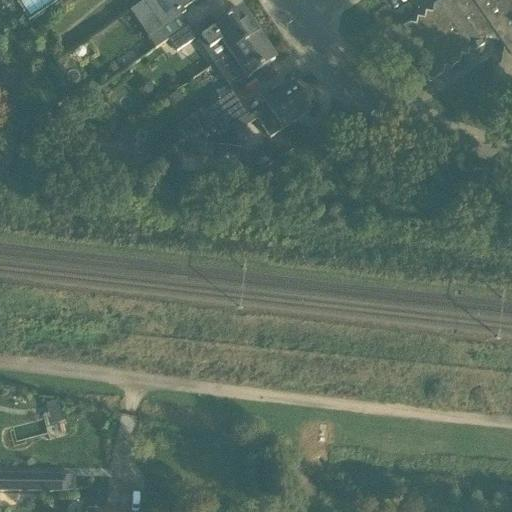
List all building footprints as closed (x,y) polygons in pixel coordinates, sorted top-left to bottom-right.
[(175,0),(182,10),(194,2),(196,3),(200,0),(175,0)] [(511,0),(448,0),(448,3),(441,2),(433,7),(432,14),(425,13),(424,20),(417,19),(416,26),(409,25),(400,30),(399,38),(426,78),(434,80),(443,74),(444,67),(451,68),(459,63),(460,55),(467,57),(469,50),(475,51),(484,45),(485,38),(496,41),(503,51),(502,57),(501,65),(495,69),(492,86),(496,91),(495,95),(499,101),(509,103),(511,106),(511,0)] [(229,53),(257,35),(241,11),(213,29),(213,31),(202,39),(209,49),(221,41),(229,53)] [(188,27),(181,16),(147,39),(155,50),(188,27)] [(196,39),(188,27),(155,50),(169,41),(176,53),(196,39)] [(217,62),(227,75),(234,86),(246,78),(248,80),(274,61),(257,35),(229,53),(217,62)] [(253,115),(260,126),(270,139),(282,131),(310,112),(292,87),(253,115)] [(183,100),(178,92),(167,99),(172,107),(183,100)] [(202,112),(210,123),(240,103),(232,92),(202,112)] [(240,103),(210,123),(180,143),(182,144),(187,144),(186,154),(186,157),(214,159),(215,155),(237,157),(237,149),(244,149),(230,128),(248,115),(240,103)] [(0,492),(35,493),(35,476),(0,475),(0,492)] [(105,508),(104,491),(78,492),(79,509),(105,508)]
